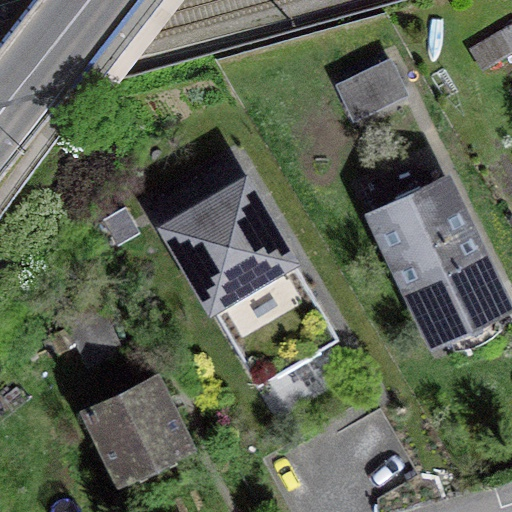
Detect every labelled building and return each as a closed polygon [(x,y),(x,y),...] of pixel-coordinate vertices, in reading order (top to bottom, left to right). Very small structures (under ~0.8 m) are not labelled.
[(385,61),(334,85),(352,125),(403,102),(385,61)] [(233,159),(153,205),(259,384),(338,338),(233,159)] [(447,185),(379,218),(431,327),(499,294),(447,185)] [(97,297),(63,314),(88,365),(122,349),(97,297)] [(156,376),(87,409),(121,478),(189,444),(156,376)]
